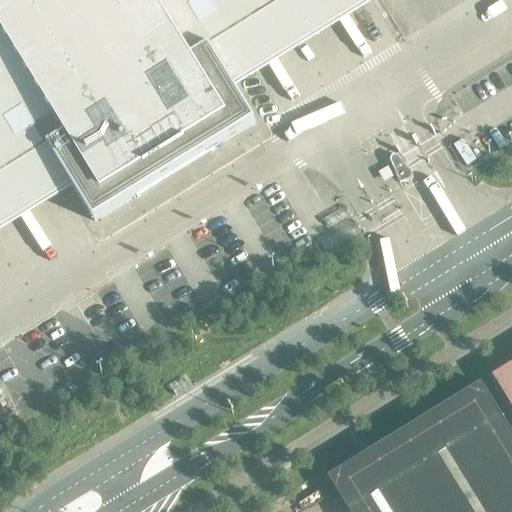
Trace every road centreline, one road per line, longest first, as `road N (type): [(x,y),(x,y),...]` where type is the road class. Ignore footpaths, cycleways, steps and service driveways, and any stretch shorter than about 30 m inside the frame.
road 1 (tertiary): [(511,216),(100,468)]
road 2 (tertiary): [(124,508),(511,270)]
